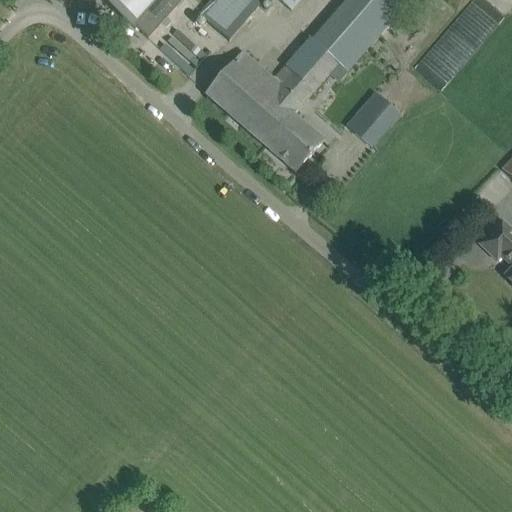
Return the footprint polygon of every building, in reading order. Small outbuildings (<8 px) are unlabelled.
[(103,0),(137,30),(163,0),(103,0)] [(276,0),(290,12),(300,0),(213,0),(198,17),(229,43),(266,0),(276,0)] [(273,81),(242,53),(205,96),(296,175),(323,143),(293,117),(329,75),(338,83),(347,73),(309,39),(273,81)] [(371,150),(399,117),(377,99),(349,132),(371,150)] [(511,177),(511,158),(502,168),(511,177)] [(511,232),(501,223),(479,246),(496,263),(501,258),(511,268),(511,269),(503,278),(511,286),(511,232)]
